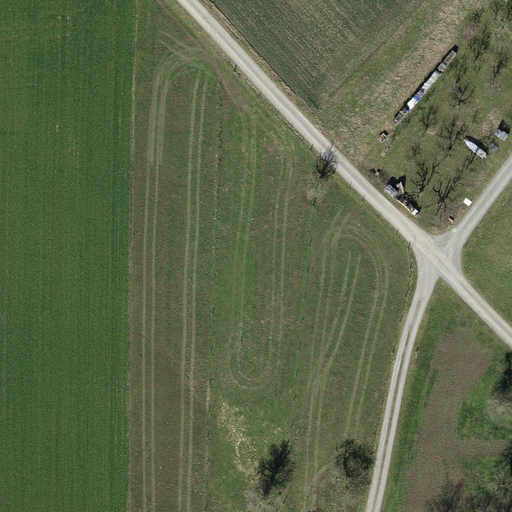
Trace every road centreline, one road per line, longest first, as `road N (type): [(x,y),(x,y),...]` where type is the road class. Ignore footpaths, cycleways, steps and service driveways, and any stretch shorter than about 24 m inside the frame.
road 1 (track): [(439,261),(338,164),(195,0)]
road 2 (track): [(371,511),(405,350),(439,261)]
